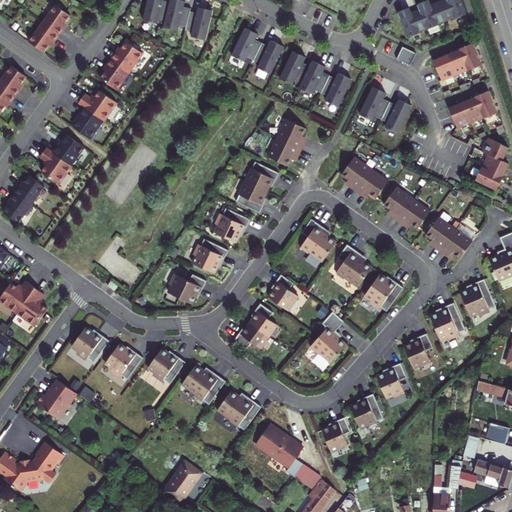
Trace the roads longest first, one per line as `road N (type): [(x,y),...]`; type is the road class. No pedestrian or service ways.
road 1 (residential): [(209,326),(308,197),(326,197),(420,265),(425,281)]
road 2 (residential): [(425,281),(416,301),(319,402),(286,394),(212,339),(209,326)]
road 3 (residential): [(0,408),(86,287)]
road 4 (residential): [(427,151),(433,124),(417,81),(358,42)]
road 5 (residential): [(86,287),(135,320),(209,326)]
